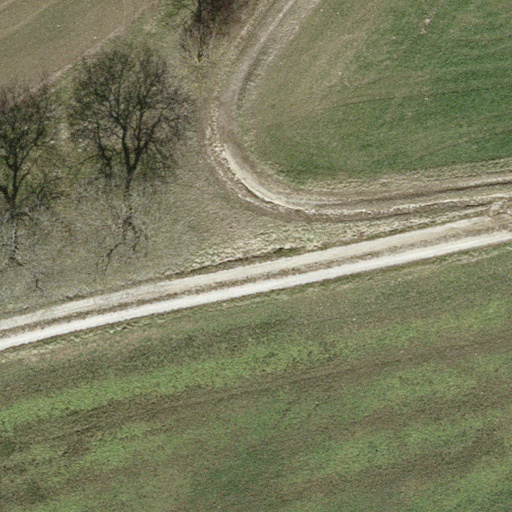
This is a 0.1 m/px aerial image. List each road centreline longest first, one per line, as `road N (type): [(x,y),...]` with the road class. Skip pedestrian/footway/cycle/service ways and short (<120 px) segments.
road 1 (track): [(0,342),(511,223)]
road 2 (track): [(511,196),(317,212),(227,177),(206,88),(278,0)]
